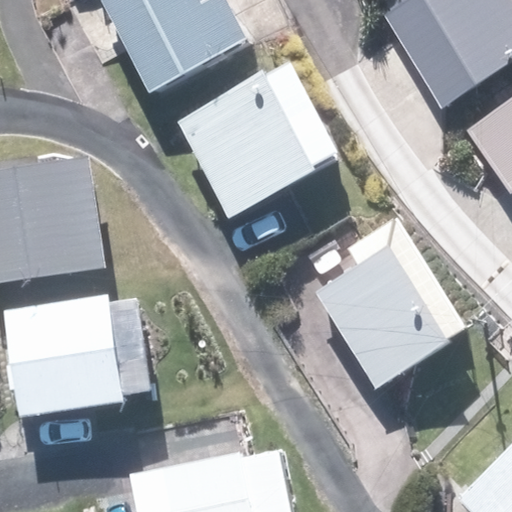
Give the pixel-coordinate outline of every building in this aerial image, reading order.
[(102,0),(150,90),(243,42),(221,0),(217,0),(199,10),(193,0),(102,0)] [(511,0),(426,0),(396,16),(451,116),(511,83),(511,0)] [(306,68),(191,128),(239,222),(355,162),(306,68)] [(511,110),(486,120),(510,185),(511,184),(511,110)] [(101,165),(0,178),(0,291),(115,276),(101,165)] [(326,297),(385,394),(479,336),(408,222),(358,252),(369,270),(326,297)] [(139,400),(167,396),(153,306),(124,310),(122,303),(20,318),(36,425),(141,410),(139,400)] [(304,511),(296,460),(255,467),(254,461),(170,474),(176,505),(153,508),(153,511),(304,511)] [(511,511),(511,470),(470,511),(511,511)]
